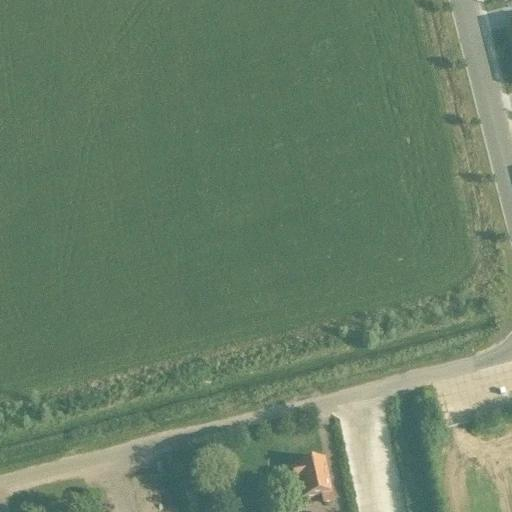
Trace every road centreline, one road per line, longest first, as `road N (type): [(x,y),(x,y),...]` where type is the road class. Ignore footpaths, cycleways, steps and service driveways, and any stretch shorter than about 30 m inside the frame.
road 1 (unclassified): [(0,485),(511,355)]
road 2 (unclassified): [(461,0),(511,203)]
